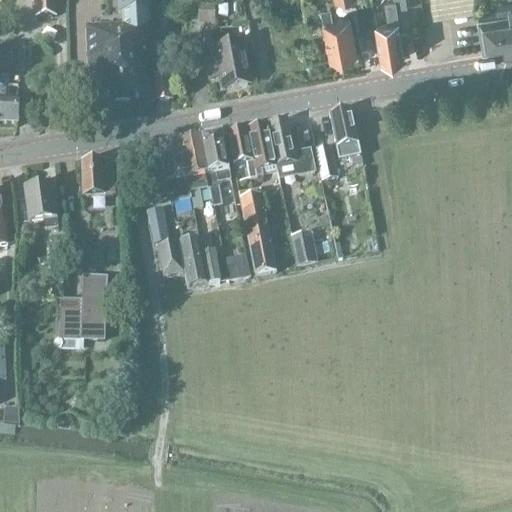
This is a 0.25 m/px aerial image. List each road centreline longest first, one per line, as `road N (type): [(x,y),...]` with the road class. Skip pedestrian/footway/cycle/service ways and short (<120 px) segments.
road 1 (tertiary): [(0,154),(511,64)]
road 2 (track): [(158,511),(159,313),(123,135)]
